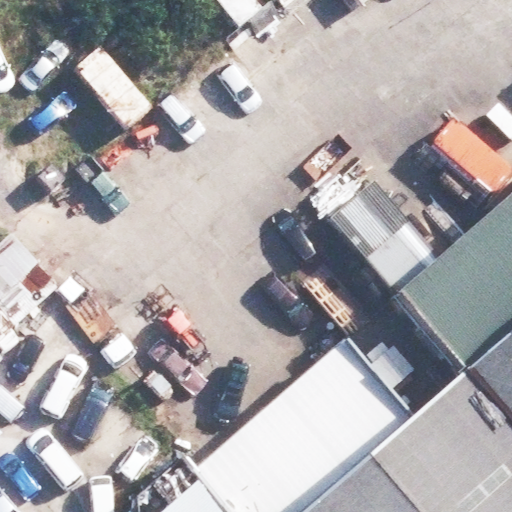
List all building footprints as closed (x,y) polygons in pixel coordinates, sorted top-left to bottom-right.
[(250,0),(209,0),(237,33),(261,13),(250,0)] [(98,45),(68,72),(124,136),(154,109),(98,45)] [(511,178),(511,173),(463,112),(436,134),(487,199),(511,178)] [(384,302),(430,260),(363,185),(317,226),(384,302)] [(511,216),(406,307),(475,387),(511,429),(511,216)] [(10,239),(0,247),(0,344),(58,294),(10,239)] [(511,511),(511,429),(475,387),(328,511),(511,511)]
